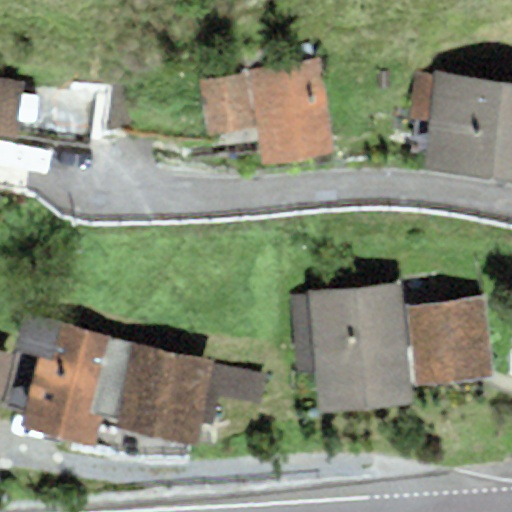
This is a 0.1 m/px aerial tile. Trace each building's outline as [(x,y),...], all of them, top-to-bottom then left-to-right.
[(319,58),(197,74),(205,132),(256,125),(261,159),(332,150),(319,58)] [(511,80),(435,72),(425,166),(511,174),(511,80)] [(19,80),(0,77),(0,131),(12,133),(19,80)] [(97,90),(19,80),(12,133),(90,143),(97,90)] [(400,279),(305,290),(320,411),(413,400),(411,385),(493,375),(483,294),(403,304),(400,279)] [(269,370),(23,311),(14,349),(37,354),(21,423),(96,441),(101,420),(199,443),(204,422),(212,424),(219,393),(261,403),(269,370)] [(0,395),(14,352),(0,348),(0,395)]
